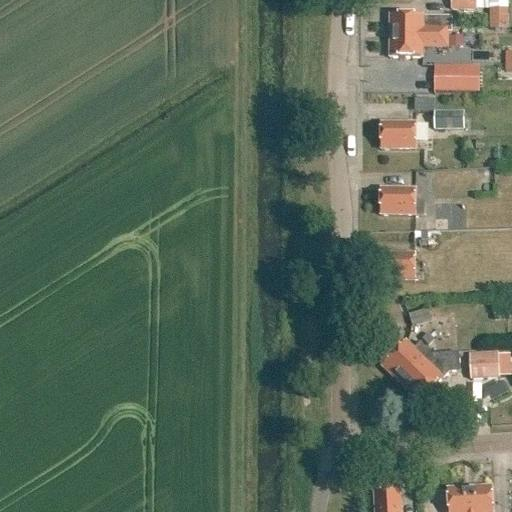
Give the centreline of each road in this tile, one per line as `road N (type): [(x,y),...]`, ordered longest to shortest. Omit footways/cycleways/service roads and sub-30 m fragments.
road 1 (track): [(239,0),(243,511)]
road 2 (residential): [(346,428),(348,0)]
road 3 (unclassified): [(511,436),(365,441),(346,428)]
